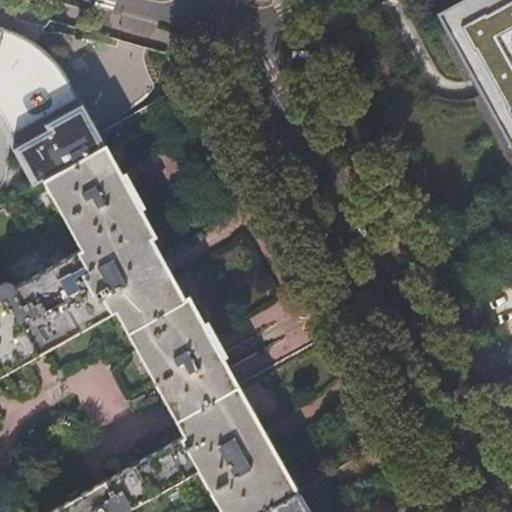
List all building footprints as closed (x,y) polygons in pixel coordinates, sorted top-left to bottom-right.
[(511,0),(451,0),(438,7),(490,102),(511,143),(511,0)] [(0,124),(0,125),(2,127),(33,185),(42,180),(103,146),(67,79),(61,70),(42,51),(25,40),(19,37),(8,32),(0,29),(0,124)] [(0,375),(115,312),(176,420),(237,386),(224,362),(210,338),(200,320),(187,298),(184,299),(149,239),(154,236),(103,146),(42,180),(81,249),(0,293),(0,375)] [(251,411),(237,386),(176,420),(185,436),(49,511),(123,511),(198,470),(221,511),(259,511),(296,491),(251,411)] [(307,511),(296,491),(259,511),(307,511)]
